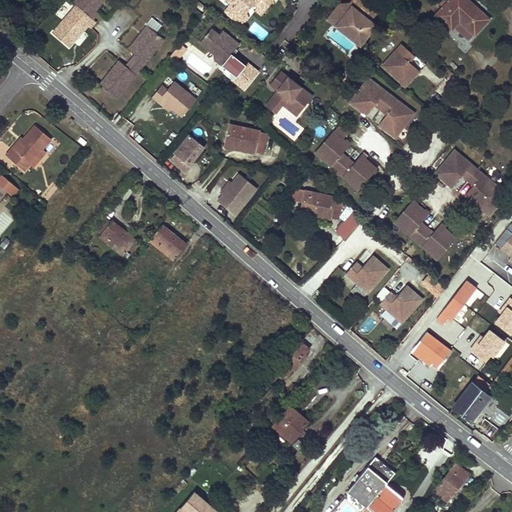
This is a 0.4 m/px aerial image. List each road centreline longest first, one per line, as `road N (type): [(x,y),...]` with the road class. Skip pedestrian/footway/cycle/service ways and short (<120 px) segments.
road 1 (secondary): [(27,64),(372,365),(502,466)]
road 2 (unknown): [(300,301),(511,34)]
